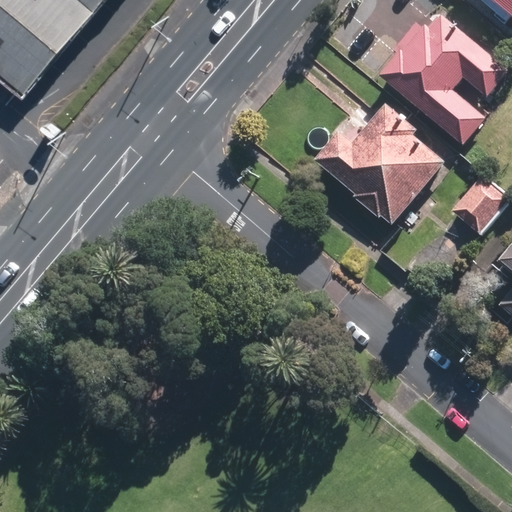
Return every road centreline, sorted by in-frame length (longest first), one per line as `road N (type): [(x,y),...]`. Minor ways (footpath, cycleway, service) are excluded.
road 1 (residential): [(511,442),(148,138)]
road 2 (secondary): [(148,138),(0,314)]
road 3 (secondary): [(265,0),(148,138)]
